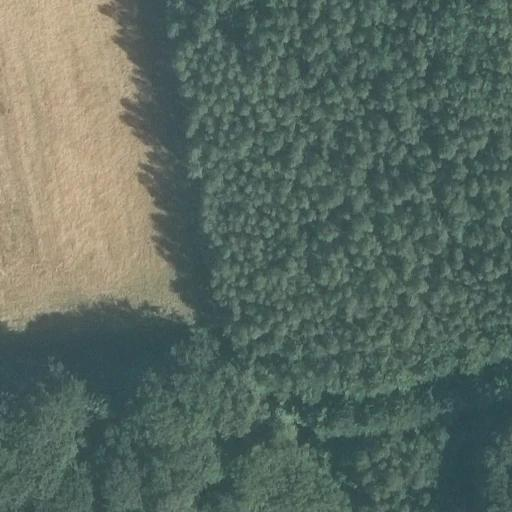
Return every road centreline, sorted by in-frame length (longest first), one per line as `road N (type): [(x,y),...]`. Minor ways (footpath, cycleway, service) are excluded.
road 1 (tertiary): [(0,422),(511,355)]
road 2 (track): [(235,396),(166,0)]
